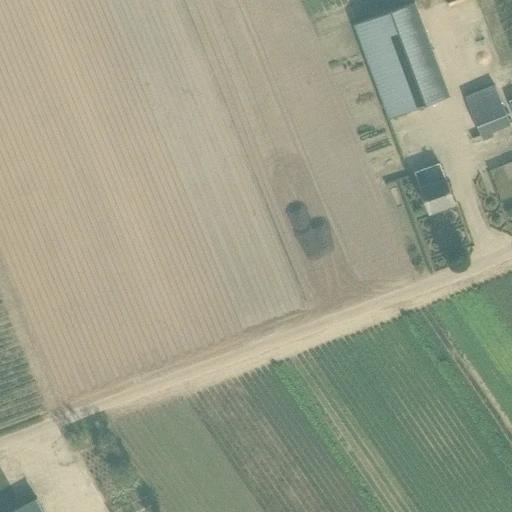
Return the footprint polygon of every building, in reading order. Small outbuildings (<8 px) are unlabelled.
[(414,1),(353,24),(388,118),(449,95),(414,1)] [(510,125),(494,85),(465,97),(481,137),(510,125)] [(415,174),(423,195),(429,213),(454,204),(440,165),(415,174)] [(117,485),(107,491),(118,511),(128,511),(131,511),(117,485)] [(11,511),(42,511),(36,499),(11,511)]
